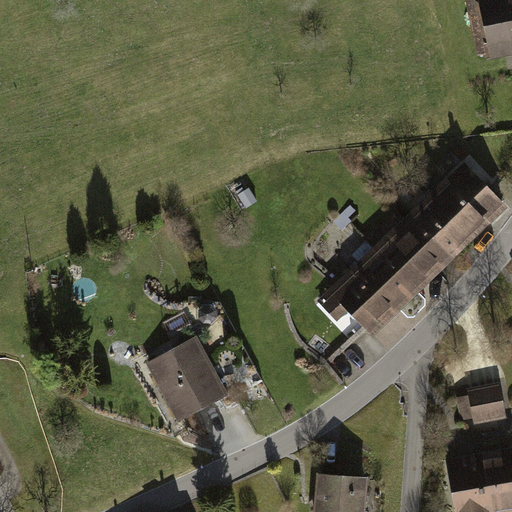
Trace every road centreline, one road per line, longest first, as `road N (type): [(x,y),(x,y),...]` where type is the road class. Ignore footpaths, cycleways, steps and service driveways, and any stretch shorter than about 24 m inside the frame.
road 1 (residential): [(418,343),(304,431),(130,511)]
road 2 (residential): [(409,511),(418,343)]
road 3 (residential): [(511,237),(418,343)]
